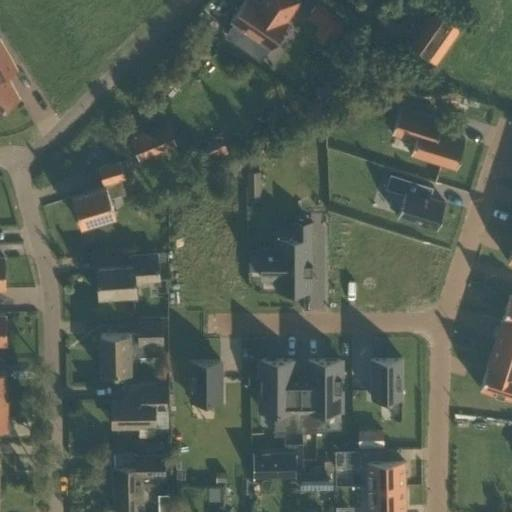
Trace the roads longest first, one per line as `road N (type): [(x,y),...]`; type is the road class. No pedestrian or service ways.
road 1 (residential): [(54,511),(48,281),(15,159),(40,151),(193,0)]
road 2 (residential): [(440,324),(183,326)]
road 3 (residential): [(440,324),(505,127)]
road 4 (residential): [(437,511),(440,324)]
